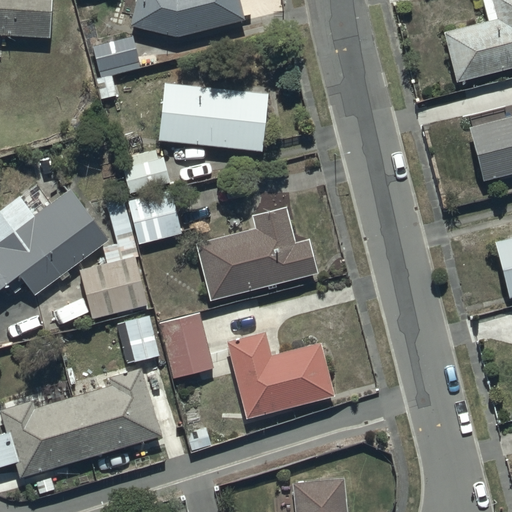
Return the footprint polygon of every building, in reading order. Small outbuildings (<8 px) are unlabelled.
[(0,0),(0,38),(42,40),(44,0),(0,0)] [(129,0),(123,29),(171,40),(238,22),(232,0),(129,0)] [(511,0),(475,0),(481,20),(436,33),(450,84),(511,67),(511,0)] [(128,38),(87,48),(95,80),(90,81),(96,102),(111,98),(106,78),(136,70),(128,38)] [(260,94),(156,83),(150,141),(254,152),(260,94)] [(511,116),(461,128),(475,183),(511,173),(511,103),(508,104),(511,116)] [(122,166),(116,168),(123,195),(163,184),(154,150),(120,159),(122,166)] [(20,285),(29,297),(103,241),(63,189),(44,203),(29,182),(0,204),(0,286),(6,295),(20,285)] [(121,203),(132,248),(177,235),(163,190),(121,203)] [(132,248),(121,203),(117,192),(98,198),(115,253),(132,248)] [(248,228),(188,244),(203,303),(309,275),(301,241),(290,244),(281,207),(245,216),(248,228)] [(511,235),(486,242),(500,298),(511,295),(511,235)] [(101,264),(72,271),(84,321),(143,306),(131,257),(115,261),(112,250),(99,254),(101,264)] [(197,314),(154,323),(167,379),(209,369),(197,314)] [(148,315),(118,322),(127,364),(157,357),(148,315)] [(258,331),(219,341),(238,421),(327,399),(326,394),(329,394),(317,343),(264,356),(258,331)] [(24,401),(0,408),(0,466),(8,464),(13,480),(155,437),(134,369),(124,372),(123,367),(96,375),(99,387),(27,409),(24,401)] [(342,511),(340,479),(285,484),(287,511),(342,511)]
